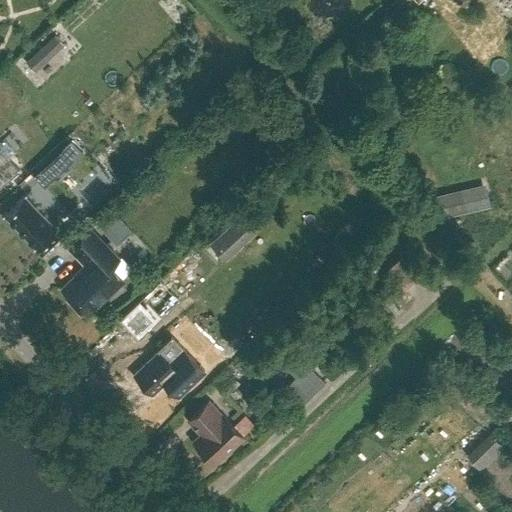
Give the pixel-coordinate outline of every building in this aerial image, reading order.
[(27,63),(37,72),(65,44),(55,35),(27,63)] [(411,135),(401,122),(389,132),(398,144),(411,135)] [(71,138),(35,171),(46,183),(82,149),(71,138)] [(0,180),(2,182),(18,167),(0,147),(0,180)] [(33,205),(8,228),(29,250),(62,218),(42,197),(51,189),(41,178),(23,194),(33,205)] [(113,207),(97,222),(103,229),(101,230),(113,244),(129,229),(117,216),(119,214),(113,207)] [(239,214),(209,242),(225,259),(255,231),(239,214)] [(85,310),(120,278),(108,265),(117,256),(86,224),(66,242),(86,263),(61,286),(85,310)] [(161,316),(142,297),(118,320),(137,339),(161,316)] [(152,390),(164,378),(178,392),(187,383),(203,368),(181,345),(167,359),(157,349),(134,372),(152,390)] [(289,385),(307,403),(326,383),(309,365),(289,385)] [(225,395),(239,382),(225,367),(218,374),(223,379),(216,386),(225,395)] [(188,416),(198,426),(202,431),(196,437),(215,457),(241,432),(222,412),(220,414),(206,399),(188,416)] [(480,468),(504,445),(490,431),(466,454),(480,468)]
